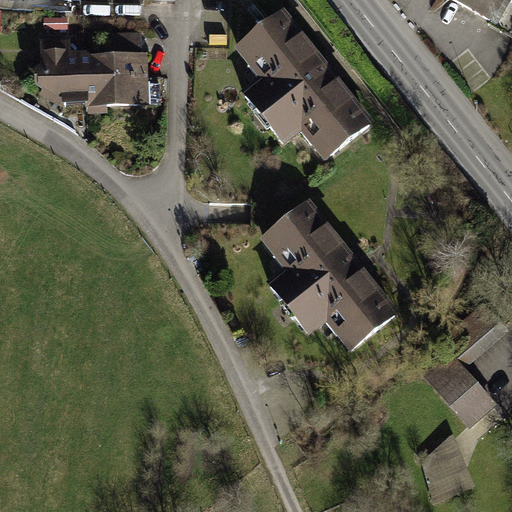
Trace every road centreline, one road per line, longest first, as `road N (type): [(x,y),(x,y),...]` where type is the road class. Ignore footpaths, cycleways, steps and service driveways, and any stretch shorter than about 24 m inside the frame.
road 1 (track): [(175,261),(292,511)]
road 2 (residential): [(0,110),(140,211),(175,261)]
road 3 (primary): [(395,48),(511,200)]
